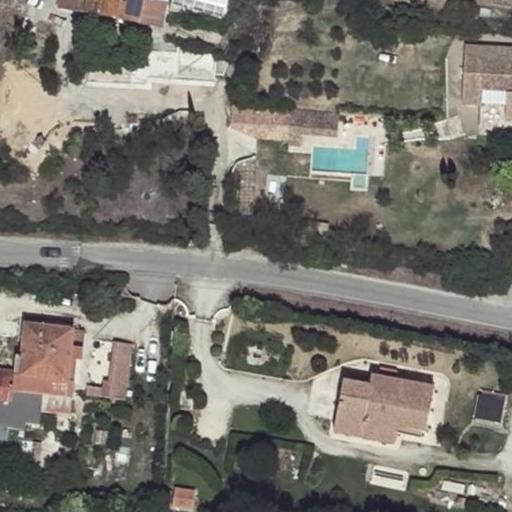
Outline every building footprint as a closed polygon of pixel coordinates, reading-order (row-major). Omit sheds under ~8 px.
[(89,0),(61,0),(60,8),(86,14),(89,0)] [(155,25),(159,7),(159,3),(147,1),(143,0),(89,0),(86,14),(137,24),(138,21),(155,25)] [(87,84),(132,88),(134,49),(89,47),(87,84)] [(225,77),(230,63),(218,58),(218,51),(179,47),(176,82),(215,84),(216,77),(225,77)] [(477,74),(509,79),(511,62),(511,58),(459,49),(449,107),(470,112),(477,74)] [(491,128),(511,132),(511,84),(509,84),(506,105),(496,103),(491,128)] [(283,134),(285,120),(288,107),(277,105),(272,132),(283,134)] [(288,107),(285,120),(320,125),(323,112),(288,107)] [(329,227),(303,223),(300,240),(326,244),(329,227)] [(511,332),(499,329),(495,342),(511,346),(511,332)] [(21,365),(20,384),(71,387),(72,362),(72,349),(73,334),(22,331),(21,365)] [(106,393),(123,394),(126,344),(109,342),(107,378),(106,393)] [(83,350),(72,349),(72,362),(77,362),(82,362),(83,350)] [(74,403),(77,362),(72,362),(71,387),(20,384),(21,365),(15,365),(14,400),(74,403)] [(387,372),(385,380),(400,383),(401,375),(387,372)] [(428,436),(437,391),(400,383),(385,380),(379,379),(376,389),(349,383),(339,435),(366,441),(370,423),(399,430),(428,436)] [(481,421),(505,426),(510,402),(485,398),(481,421)] [(370,423),(366,441),(395,448),(399,430),(370,423)] [(195,491),(175,488),(172,508),(192,511),(195,491)]
